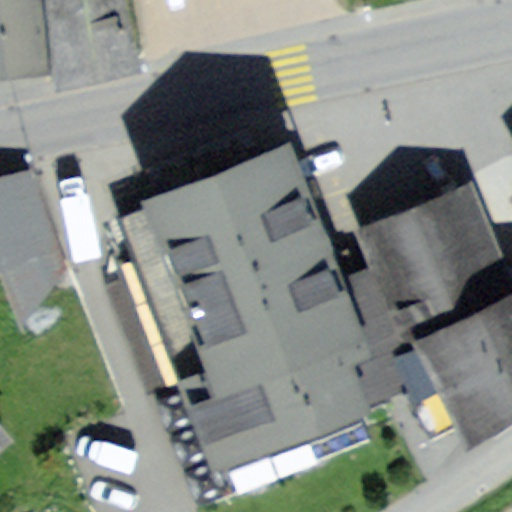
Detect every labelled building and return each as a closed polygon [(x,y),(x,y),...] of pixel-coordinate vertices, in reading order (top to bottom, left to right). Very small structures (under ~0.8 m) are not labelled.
[(25,0),(0,0),(0,68),(28,67),(25,0)] [(139,0),(38,0),(57,81),(105,70),(153,59),(139,0)] [(213,175),(101,218),(206,489),(260,469),(251,445),(380,396),(285,148),(213,175)] [(0,180),(0,261),(21,316),(62,264),(29,173),(0,180)] [(469,194),(362,235),(426,385),(442,378),(469,427),(511,400),(511,262),(500,267),(469,194)]
